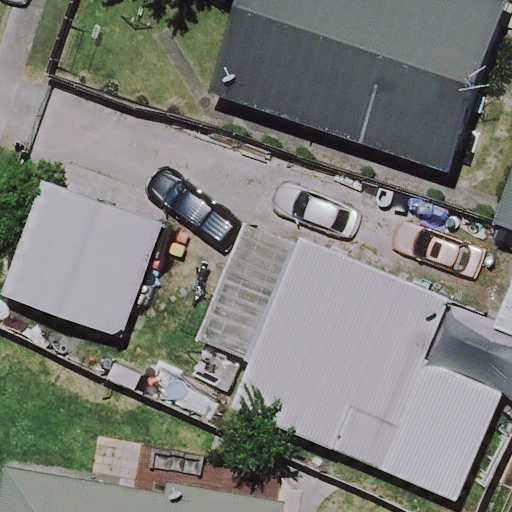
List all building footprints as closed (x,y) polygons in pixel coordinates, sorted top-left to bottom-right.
[(457,174),(511,10),(511,5),(496,0),(257,0),(225,96),(457,174)] [(511,139),(485,218),(511,227),(511,139)] [(169,227),(51,187),(13,298),(130,339),(169,227)] [(433,363),(460,298),(314,237),(309,251),(254,228),(207,343),(260,365),(241,410),(465,503),(510,394),(433,363)] [(237,511),(22,478),(16,511),(237,511)]
